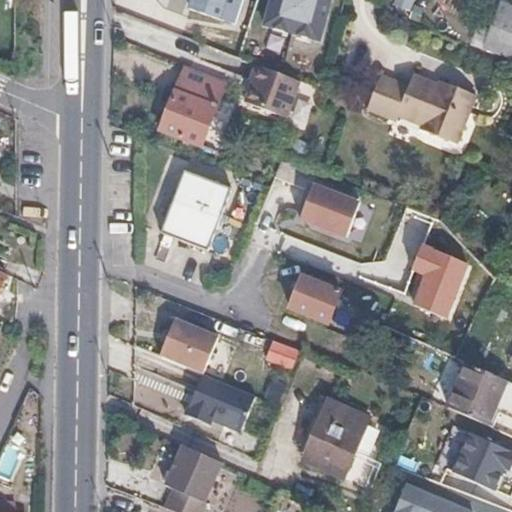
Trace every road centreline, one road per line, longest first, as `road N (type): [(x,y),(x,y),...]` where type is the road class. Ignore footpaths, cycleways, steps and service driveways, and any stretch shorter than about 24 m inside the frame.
road 1 (primary): [(82,126),(74,511)]
road 2 (primary): [(83,0),(82,126)]
